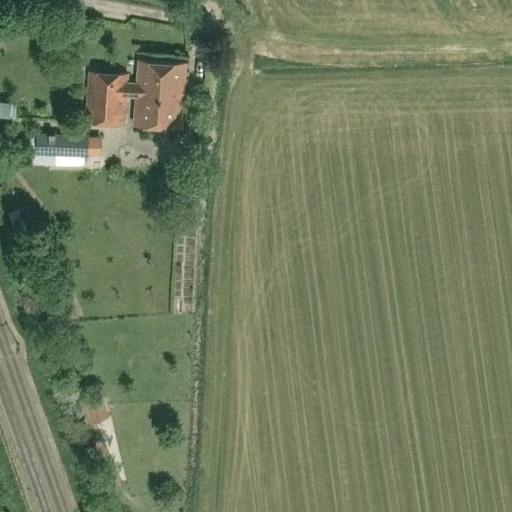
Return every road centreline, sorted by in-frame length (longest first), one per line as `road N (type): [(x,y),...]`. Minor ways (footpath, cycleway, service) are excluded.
road 1 (track): [(199,0),(226,28),(386,49),(511,46)]
road 2 (track): [(0,2),(107,5),(197,19)]
